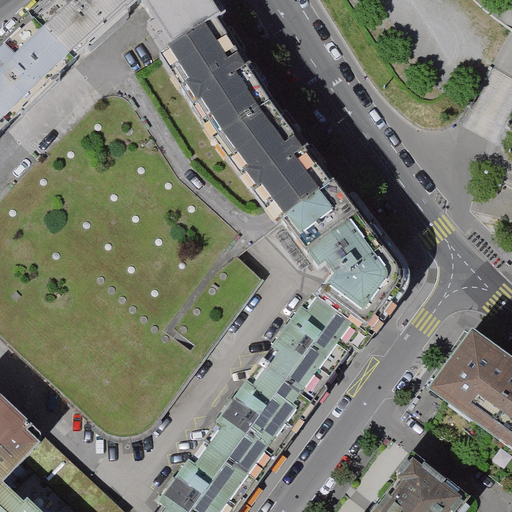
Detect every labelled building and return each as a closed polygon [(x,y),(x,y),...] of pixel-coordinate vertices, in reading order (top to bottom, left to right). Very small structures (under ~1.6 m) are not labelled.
[(0,131),(128,0),(44,0),(34,9),(0,42),(0,131)] [(149,0),(154,7),(148,12),(165,38),(218,6),(225,2),(223,0),(149,0)] [(218,6),(165,38),(159,43),(218,133),(274,97),(218,6)] [(274,97),(218,133),(277,209),(284,214),(335,173),(331,168),(274,97)] [(335,173),(284,214),(319,257),(325,251),(333,264),(313,287),(293,309),(350,350),(356,341),(361,345),(375,329),(402,295),(410,280),(411,269),(408,258),(399,245),(335,173)] [(237,511),(350,350),(293,309),(154,511),(237,511)] [(510,451),(511,448),(511,366),(476,339),(434,393),(510,451)] [(0,511),(8,511),(27,492),(4,472),(40,432),(0,395),(0,511)] [(453,511),(464,499),(413,460),(373,511),(453,511)] [(8,511),(46,511),(27,492),(8,511)]
